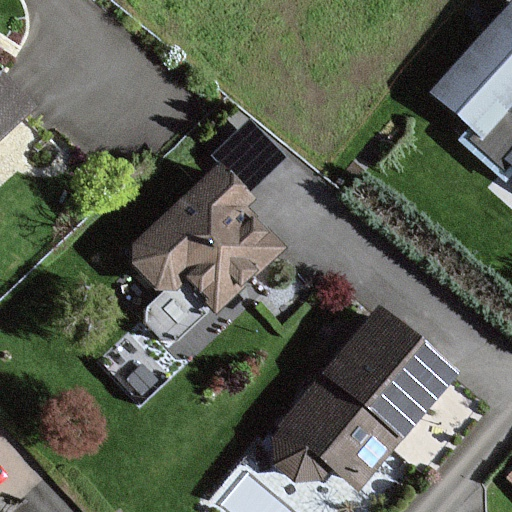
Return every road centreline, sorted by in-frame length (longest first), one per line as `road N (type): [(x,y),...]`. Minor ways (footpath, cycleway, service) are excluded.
road 1 (residential): [(64,0),(511,363)]
road 2 (residential): [(431,511),(511,422)]
